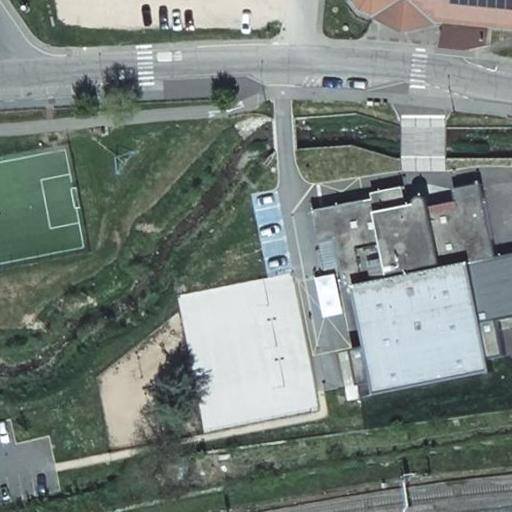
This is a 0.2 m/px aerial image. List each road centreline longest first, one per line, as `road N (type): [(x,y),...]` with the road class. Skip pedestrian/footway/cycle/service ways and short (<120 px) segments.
road 1 (residential): [(4,77),(294,58)]
road 2 (residential): [(294,58),(421,64),(511,92)]
